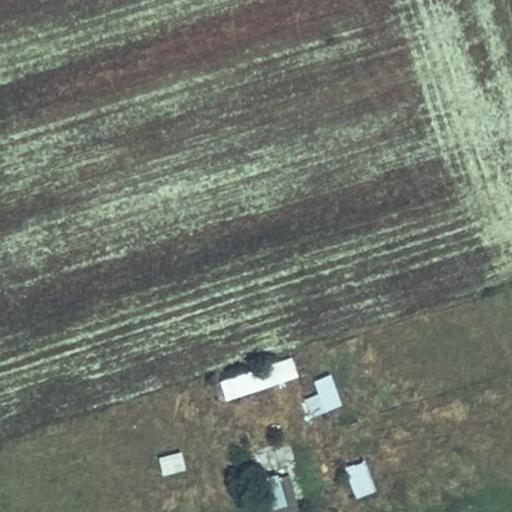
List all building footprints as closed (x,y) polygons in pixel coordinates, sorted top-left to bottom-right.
[(223,400),(298,380),(293,361),(218,382),(223,400)] [(316,396),(300,400),(305,417),(340,408),(332,375),(312,380),(316,396)] [(161,476),(185,470),(180,452),(157,458),(161,476)] [(364,461),(344,467),(353,499),(374,493),(364,461)] [(298,511),(289,476),(258,484),(265,511),(298,511)]
